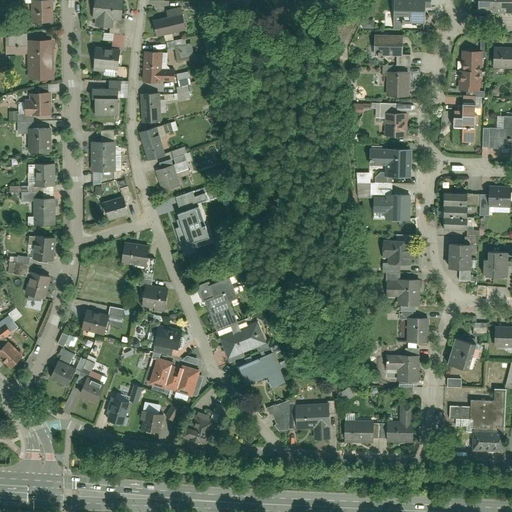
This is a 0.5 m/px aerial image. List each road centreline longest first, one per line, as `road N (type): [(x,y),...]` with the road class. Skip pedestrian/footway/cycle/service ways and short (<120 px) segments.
road 1 (tertiary): [(497,511),(39,487)]
road 2 (residential): [(157,222),(214,369),(284,456)]
road 3 (residential): [(74,244),(68,0)]
road 4 (residential): [(145,0),(133,132),(157,222)]
road 5 (residential): [(67,419),(125,444),(284,456)]
road 6 (residential): [(8,395),(27,386),(49,349),(74,244)]
road 7 (residential): [(424,462),(427,368),(448,302)]
road 8 (residential): [(448,302),(426,232),(427,161)]
road 9 (residential): [(427,161),(429,88),(447,20)]
road 10 (residential): [(284,456),(424,462)]
